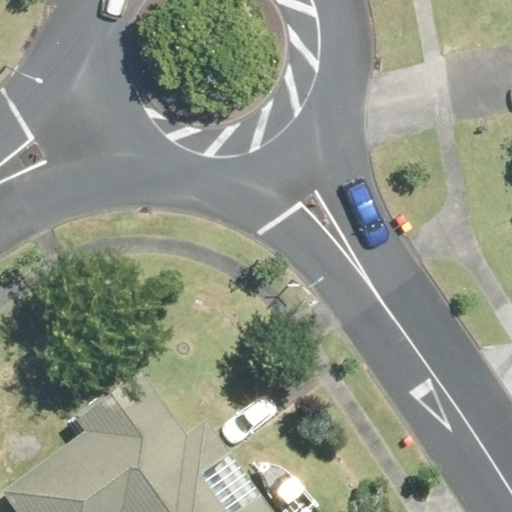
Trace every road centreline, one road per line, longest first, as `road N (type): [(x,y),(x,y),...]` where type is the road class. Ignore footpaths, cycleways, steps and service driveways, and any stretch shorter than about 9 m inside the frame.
road 1 (residential): [(511,507),(370,286)]
road 2 (residential): [(370,286),(220,141)]
road 3 (residential): [(292,99),(359,235),(370,286)]
road 4 (tertiary): [(151,125),(0,187)]
road 5 (tertiary): [(0,165),(111,77)]
